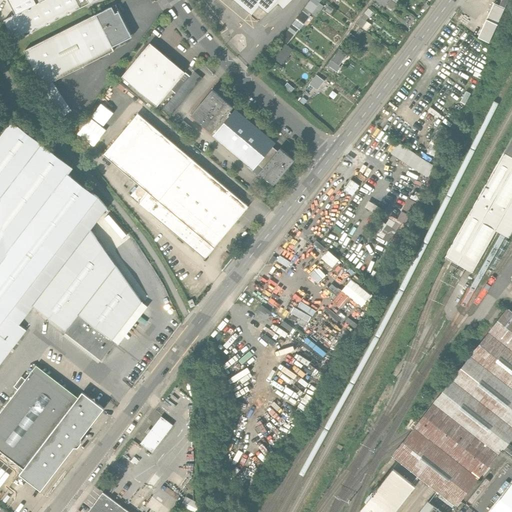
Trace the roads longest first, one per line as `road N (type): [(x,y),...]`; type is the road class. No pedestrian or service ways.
road 1 (tertiary): [(55,511),(331,157)]
road 2 (residential): [(331,157),(233,71),(174,0)]
road 3 (tertiary): [(331,157),(451,0)]
